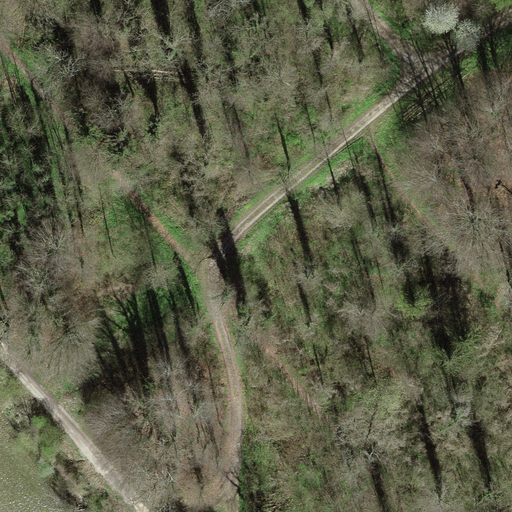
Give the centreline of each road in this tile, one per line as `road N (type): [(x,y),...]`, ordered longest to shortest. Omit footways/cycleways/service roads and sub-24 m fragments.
road 1 (track): [(511,11),(382,97),(206,268),(252,511)]
road 2 (track): [(0,337),(142,511)]
road 3 (track): [(306,0),(382,97)]
